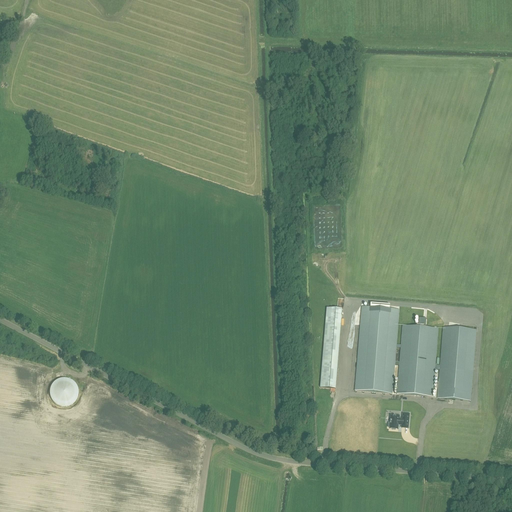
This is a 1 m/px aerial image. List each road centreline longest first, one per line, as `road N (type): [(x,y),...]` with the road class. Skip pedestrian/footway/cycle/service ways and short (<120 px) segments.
road 1 (unclassified): [(511,483),(260,455),(0,319)]
road 2 (unknown): [(435,405),(476,401),(479,326),(426,306),(353,305),(338,397)]
